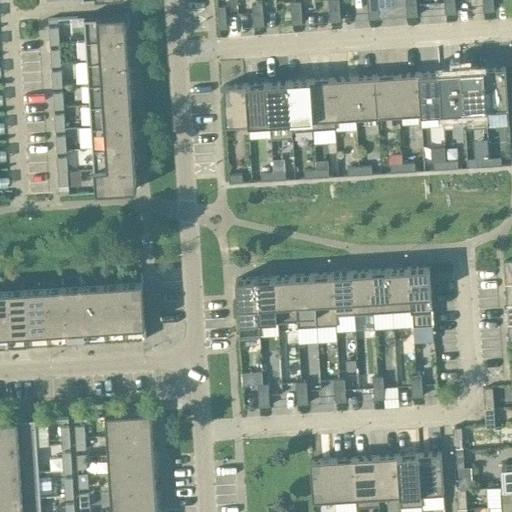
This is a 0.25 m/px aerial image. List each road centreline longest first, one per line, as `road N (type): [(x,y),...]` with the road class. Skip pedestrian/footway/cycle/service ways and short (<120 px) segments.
road 1 (residential): [(200,432),(473,415),(462,257)]
road 2 (residential): [(175,49),(511,28)]
road 3 (residential): [(194,361),(175,49)]
road 4 (residential): [(0,373),(194,361)]
road 5 (residential): [(6,11),(19,197)]
road 6 (residential): [(173,0),(6,11)]
